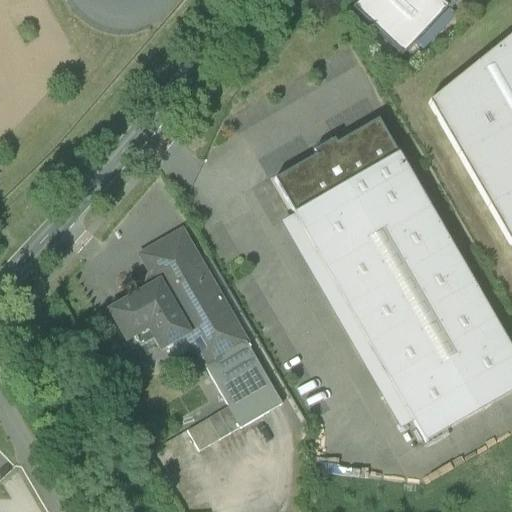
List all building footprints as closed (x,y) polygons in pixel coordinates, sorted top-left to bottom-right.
[(361,0),(352,10),(402,58),(448,9),(437,0),(361,0)] [(511,251),(511,37),(428,105),(511,251)] [(274,182),(294,217),(397,157),(377,122),(336,146),(333,142),(313,154),(315,158),(274,182)] [(511,368),(511,355),(397,157),(294,217),(413,424),(413,425),(511,368)] [(413,424),(294,217),(280,225),(399,432),(413,424)] [(186,337),(193,349),(234,325),(181,234),(140,258),(151,277),(157,286),(186,337)] [(146,288),(147,292),(157,286),(151,277),(148,279),(146,288)] [(186,337),(157,286),(147,292),(109,314),(126,343),(134,338),(147,330),(154,341),(160,351),(186,337)] [(193,349),(204,368),(245,345),(234,325),(193,349)] [(140,349),(154,341),(147,330),(134,338),(140,349)] [(204,368),(228,409),(240,430),(281,407),(245,345),(204,368)] [(511,368),(413,425),(425,445),(511,394),(511,368)] [(228,409),(186,433),(198,454),(240,430),(228,409)]
